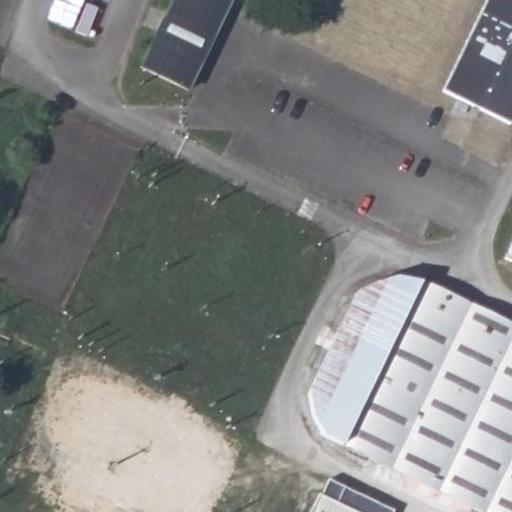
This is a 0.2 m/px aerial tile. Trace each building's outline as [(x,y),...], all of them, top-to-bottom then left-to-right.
[(101,36),(111,2),(104,0),(86,0),(86,4),(73,0),(58,0),(52,21),(101,36)] [(175,0),(141,69),(188,91),(232,0),(175,0)] [(511,121),(511,0),(487,0),(442,94),(509,128),(511,121)] [(467,109),(456,104),(452,113),(462,118),(467,109)] [(325,442),(473,511),(511,511),(511,328),(411,280),(353,293),(303,394),(325,442)] [(344,511),(313,497),(306,511),(344,511)]
